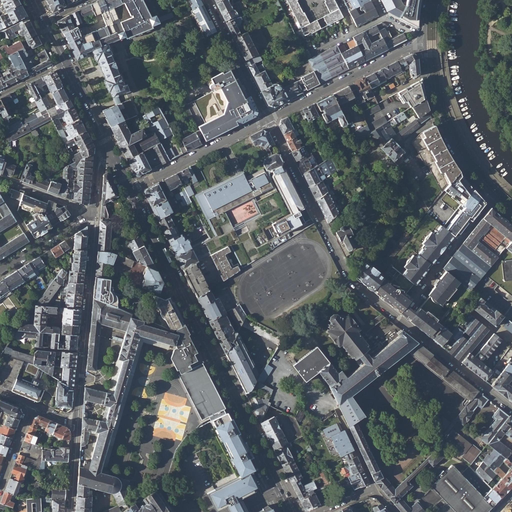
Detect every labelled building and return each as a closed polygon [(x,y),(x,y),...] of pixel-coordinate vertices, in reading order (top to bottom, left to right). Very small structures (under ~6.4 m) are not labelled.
[(18,0),(0,0),(1,2),(5,9),(5,10),(13,6),(13,7),(21,4),(18,0)] [(66,5),(63,0),(46,0),(53,12),(66,5)] [(101,71),(112,97),(129,91),(126,83),(124,84),(120,73),(119,73),(112,55),(113,54),(108,43),(120,38),(126,36),(127,38),(153,27),(152,25),(160,22),(157,18),(156,15),(151,17),(150,14),(143,18),(140,12),(132,15),(133,17),(120,22),(114,8),(121,4),(119,0),(98,0),(97,1),(106,25),(87,33),(81,36),(78,37),(68,42),(77,60),(94,54),(101,71)] [(131,16),(132,15),(140,12),(143,18),(150,14),(142,0),(119,0),(121,4),(123,3),(124,3),(131,16)] [(188,0),(192,7),(207,36),(217,31),(200,0),(188,0)] [(214,0),(225,21),(232,17),(238,14),(235,9),(233,9),(231,5),(232,4),(232,3),(230,4),(228,0),(214,0)] [(243,0),(240,2),(245,11),(248,9),(243,0)] [(286,0),(304,35),(311,32),(311,33),(320,28),(316,20),(309,23),(303,12),(302,12),(296,0),(286,0)] [(324,0),(325,1),(324,2),(330,13),(323,16),(327,24),(333,20),(333,21),(343,17),(334,0),(324,0)] [(343,0),(354,22),(356,27),(378,16),(370,0),(343,0)] [(410,22),(417,23),(418,8),(419,0),(406,0),(405,5),(402,4),(399,0),(381,0),(387,11),(407,21),(410,22)] [(6,11),(7,13),(14,9),(22,6),(21,4),(13,7),(13,6),(5,10),(5,9),(3,10),(4,11),(6,11)] [(80,10),(83,18),(93,14),(94,13),(90,4),(80,10)] [(0,29),(18,20),(27,16),(22,6),(14,9),(7,13),(9,17),(5,19),(3,15),(0,16),(0,29)] [(72,13),(76,25),(80,23),(82,22),(79,16),(80,16),(78,10),(72,13)] [(157,18),(160,22),(173,16),(172,12),(157,18)] [(225,21),(234,38),(241,34),(237,26),(240,24),(239,22),(240,20),(241,20),(238,14),(232,17),(225,21)] [(57,21),(63,33),(74,28),(69,15),(57,21)] [(24,35),(26,39),(36,34),(34,30),(29,19),(20,24),(19,25),(20,28),(21,30),(18,31),(18,33),(19,35),(23,33),(24,35)] [(19,22),(10,27),(12,32),(20,28),(19,25),(20,24),(19,22)] [(381,36),(387,49),(406,40),(404,36),(403,36),(402,34),(390,40),(384,27),(388,26),(381,22),(376,25),(380,33),(381,36)] [(234,38),(245,60),(259,53),(270,47),(259,25),(256,27),(241,34),(234,38)] [(354,39),(357,44),(362,42),(365,49),(360,51),(365,60),(387,49),(381,36),(379,37),(381,40),(372,45),(369,39),(380,33),(376,25),(353,36),(354,39)] [(63,33),(68,42),(78,37),(81,36),(87,33),(85,26),(78,29),(77,26),(74,28),(63,33)] [(12,32),(10,27),(2,31),(7,41),(14,37),(12,32)] [(31,47),(33,48),(41,43),(36,34),(26,39),(25,39),(29,45),(30,45),(31,47)] [(337,47),(348,69),(365,60),(360,51),(359,50),(358,46),(357,44),(354,39),(347,42),(350,48),(348,49),(347,50),(344,44),(337,47)] [(0,58),(2,57),(0,52),(0,49),(5,47),(8,54),(16,50),(23,47),(22,45),(21,41),(20,40),(8,46),(7,43),(0,46),(0,58)] [(336,45),(309,59),(308,59),(314,72),(320,83),(348,69),(337,47),(336,45)] [(191,60),(193,63),(207,57),(202,46),(184,54),(188,62),(191,60)] [(21,59),(28,56),(33,54),(31,49),(26,51),(24,48),(23,47),(16,50),(21,59)] [(18,69),(22,77),(28,74),(26,70),(21,59),(16,50),(8,54),(14,66),(11,67),(13,72),(18,69)] [(37,53),(40,58),(42,62),(49,58),(44,50),(37,53)] [(255,63),(257,67),(263,63),(262,60),(259,53),(245,60),(248,66),(255,63)] [(403,59),(407,66),(408,66),(418,65),(417,57),(412,54),(403,59)] [(26,70),(33,66),(32,65),(28,56),(21,59),(26,70)] [(26,70),(28,74),(51,63),(49,58),(42,62),(39,64),(35,65),(33,66),(26,70)] [(396,62),(401,71),(407,68),(407,66),(403,59),(396,62)] [(393,75),(398,85),(406,81),(401,71),(396,62),(389,66),(393,75)] [(248,66),(254,76),(260,73),(258,69),(263,66),(263,63),(257,67),(255,63),(248,66)] [(409,74),(411,78),(419,74),(418,65),(408,66),(409,74)] [(4,76),(1,77),(0,77),(0,81),(3,87),(22,77),(18,69),(13,72),(11,67),(11,66),(7,68),(8,70),(2,73),(4,76)] [(390,76),(393,75),(389,66),(381,69),(386,79),(390,77),(390,76)] [(221,69),(205,77),(206,79),(222,72),(227,73),(230,71),(228,67),(221,70),(221,69)] [(374,73),(378,83),(386,79),(381,69),(374,73)] [(55,70),(42,76),(46,83),(47,86),(47,87),(49,90),(50,92),(63,86),(55,70)] [(222,72),(206,79),(209,84),(211,88),(212,88),(213,91),(219,88),(226,102),(222,114),(198,126),(200,130),(205,141),(210,138),(224,131),(237,125),(253,117),(252,116),(255,109),(256,108),(248,93),(246,94),(244,91),(241,86),(236,75),(233,77),(230,71),(227,73),(222,72)] [(268,105),(274,107),(292,97),(286,86),(282,88),(281,86),(278,84),(276,84),(272,85),(265,71),(260,73),(254,76),(268,105)] [(286,86),(292,97),(320,83),(314,72),(301,79),(300,79),(286,86)] [(370,88),(370,89),(379,84),(378,83),(374,73),(365,78),(370,88)] [(32,81),(40,96),(45,94),(44,92),(45,91),(44,89),(42,85),(46,83),(42,76),(32,81)] [(370,88),(365,78),(356,82),(361,93),(370,88)] [(30,98),(32,101),(40,98),(40,96),(32,81),(26,84),(32,96),(30,98)] [(397,93),(403,103),(406,101),(410,107),(412,107),(425,98),(424,94),(422,87),(420,81),(410,86),(411,88),(407,91),(405,89),(397,93)] [(39,111),(36,113),(38,117),(48,112),(51,118),(73,106),(63,86),(50,92),(53,97),(57,105),(53,107),(51,103),(50,103),(49,102),(45,95),(40,98),(32,101),(31,102),(33,107),(36,106),(39,111)] [(332,94),(339,108),(355,100),(348,86),(332,94)] [(11,99),(12,100),(16,98),(16,97),(13,91),(8,93),(11,99)] [(6,101),(9,100),(11,99),(8,93),(0,97),(0,100),(7,114),(9,113),(7,109),(9,108),(6,101)] [(341,126),(346,124),(343,117),(339,108),(332,94),(316,102),(320,110),(320,111),(323,109),(324,112),(322,114),(331,132),(334,130),(334,129),(332,123),(330,122),(330,121),(337,117),(341,126)] [(103,110),(110,126),(116,124),(123,121),(140,113),(134,98),(119,104),(103,110)] [(412,107),(418,118),(428,110),(428,109),(427,105),(426,102),(425,98),(412,107)] [(193,117),(184,99),(179,102),(188,120),(193,117)] [(25,111),(33,107),(31,102),(20,108),(18,109),(20,112),(24,110),(25,111)] [(317,111),(320,110),(316,102),(300,110),(304,118),(307,117),(308,121),(318,116),(317,113),(318,112),(317,111)] [(364,118),(381,110),(377,103),(361,112),(364,118)] [(153,146),(160,142),(159,140),(173,133),(158,104),(144,111),(145,112),(145,114),(143,115),(148,125),(147,126),(150,132),(145,135),(138,139),(141,146),(144,151),(153,146)] [(52,119),(57,130),(62,127),(63,127),(61,124),(58,118),(63,116),(64,120),(63,120),(64,121),(65,121),(66,122),(67,125),(79,118),(75,110),(73,106),(51,118),(52,119)] [(253,117),(237,125),(255,116),(257,110),(256,108),(255,109),(252,116),(253,117)] [(301,121),(303,124),(306,122),(304,118),(300,110),(294,114),(298,122),(301,121)] [(399,133),(403,138),(419,125),(431,116),(428,110),(418,118),(417,119),(416,119),(399,133)] [(35,128),(52,119),(51,118),(48,112),(38,117),(27,123),(31,130),(34,137),(39,135),(37,130),(36,131),(35,128)] [(403,112),(387,122),(391,127),(407,118),(403,112)] [(11,117),(9,113),(7,114),(2,117),(1,118),(8,132),(22,125),(20,121),(20,120),(9,125),(6,119),(11,117)] [(36,113),(20,121),(22,125),(27,123),(38,117),(36,113)] [(343,117),(346,124),(353,121),(350,114),(343,117)] [(375,129),(386,123),(387,122),(384,116),(368,125),(371,132),(375,129)] [(279,126),(283,134),(292,130),(293,129),(287,117),(281,120),(279,126)] [(82,123),(79,118),(67,125),(65,126),(67,128),(67,129),(68,131),(70,135),(67,137),(63,130),(62,127),(57,130),(64,142),(85,131),(82,123)] [(142,128),(131,134),(123,121),(116,124),(110,126),(114,132),(118,142),(121,147),(132,142),(138,139),(145,135),(142,128)] [(395,135),(391,127),(387,122),(386,123),(375,129),(379,135),(384,144),(390,139),(391,138),(395,135)] [(7,133),(9,141),(11,140),(31,130),(27,123),(22,125),(8,132),(7,133)] [(371,132),(368,125),(355,131),(359,139),(371,132)] [(416,189),(429,210),(444,190),(459,171),(455,165),(448,154),(440,139),(434,125),(422,131),(411,142),(415,148),(416,148),(424,164),(421,166),(425,176),(416,189)] [(179,146),(183,153),(206,141),(205,141),(200,130),(181,139),(184,143),(179,146)] [(197,195),(215,236),(224,232),(230,245),(231,245),(243,268),(314,223),(312,219),(304,223),(298,210),(303,208),(303,206),(300,201),(300,199),(299,199),(297,195),(297,194),(296,194),(294,189),(294,188),(293,188),(291,184),(292,183),(291,183),(290,183),(288,178),(289,177),(288,177),(286,172),(284,170),(282,170),(280,167),(281,166),(282,162),(283,162),(280,155),(279,156),(274,154),(272,155),(268,147),(274,144),(268,132),(261,130),(250,136),(254,146),(257,145),(264,146),(265,149),(269,157),(265,158),(264,163),(267,170),(268,170),(265,172),(263,169),(245,178),(243,174),(245,174),(243,172),(242,172),(240,173),(235,176),(208,189),(203,192),(197,195)] [(295,137),(293,132),(292,130),(283,134),(286,141),(295,137)] [(71,156),(74,162),(93,152),(93,151),(94,146),(88,135),(85,131),(64,142),(67,148),(77,143),(80,148),(79,149),(80,151),(71,156)] [(384,144),(379,135),(375,138),(380,147),(393,161),(398,166),(401,163),(397,158),(403,152),(391,138),(390,139),(384,144)] [(297,141),(296,139),(295,137),(286,141),(292,152),(301,147),(299,144),(301,142),(300,140),(297,141)] [(127,159),(138,154),(132,142),(121,147),(124,152),(127,159)] [(160,142),(153,146),(162,164),(169,160),(165,152),(160,142)] [(301,147),(292,152),(296,160),(311,152),(313,151),(307,154),(303,146),(301,147)] [(171,148),(165,152),(169,160),(176,157),(171,148)] [(144,152),(144,151),(141,152),(138,154),(127,159),(131,166),(135,174),(136,175),(138,176),(152,169),(143,153),(144,152)] [(74,162),(64,167),(63,178),(74,180),(77,180),(91,181),(92,172),(92,169),(93,161),(93,152),(74,162)] [(303,174),(318,165),(316,162),(316,160),(315,157),(314,157),(311,152),(296,160),(303,174)] [(405,154),(403,152),(397,158),(401,163),(405,159),(403,157),(405,154)] [(303,174),(310,187),(322,180),(326,177),(336,170),(330,158),(318,165),(303,174)] [(5,173),(12,176),(14,169),(15,166),(5,162),(3,162),(0,171),(0,172),(4,174),(5,174),(5,173)] [(26,182),(30,184),(33,177),(29,175),(30,174),(29,172),(31,166),(27,164),(21,180),(26,182)] [(190,167),(187,168),(192,176),(191,176),(193,184),(195,183),(195,181),(197,180),(190,167)] [(182,171),(176,174),(181,182),(191,176),(192,176),(187,168),(182,171)] [(451,197),(460,205),(473,189),(462,176),(459,171),(444,190),(452,196),(451,197)] [(101,205),(101,219),(108,219),(108,218),(108,213),(105,203),(110,201),(114,199),(113,198),(118,196),(106,173),(103,174),(101,205)] [(167,178),(164,180),(170,190),(182,184),(181,182),(176,174),(167,178)] [(49,191),(58,194),(59,189),(61,184),(54,181),(50,182),(48,182),(47,176),(38,180),(38,183),(33,182),(32,185),(49,191)] [(310,187),(317,200),(328,192),(323,183),(328,180),(326,177),(322,180),(310,187)] [(91,181),(77,180),(77,183),(74,183),(74,180),(63,178),(62,190),(62,196),(71,199),(72,189),(76,189),(76,191),(75,191),(74,200),(87,205),(90,202),(91,190),(91,184),(91,181)] [(374,189),(375,190),(378,187),(380,189),(385,184),(382,181),(374,189)] [(331,189),(333,192),(342,185),(341,182),(331,189)] [(167,200),(158,183),(147,189),(144,192),(144,193),(151,208),(167,200)] [(184,188),(185,190),(188,197),(194,194),(189,186),(184,188)] [(454,235),(458,238),(485,202),(473,189),(460,205),(443,226),(454,235)] [(178,194),(175,195),(178,201),(182,199),(185,206),(191,203),(188,197),(185,190),(178,194)] [(317,200),(328,222),(338,213),(335,207),(336,206),(335,202),(333,203),(328,192),(317,200)] [(48,204),(29,196),(22,194),(20,200),(18,205),(21,206),(28,209),(30,212),(34,218),(35,220),(26,225),(34,238),(35,237),(35,236),(39,233),(40,234),(46,230),(46,229),(50,227),(50,228),(52,227),(49,223),(44,213),(46,209),(48,204)] [(23,232),(0,195),(0,259),(2,258),(29,241),(23,232)] [(48,204),(46,209),(54,212),(57,207),(57,203),(49,200),(48,204)] [(167,200),(151,208),(154,213),(157,220),(169,214),(173,212),(167,201),(167,200)] [(70,215),(64,205),(60,208),(57,207),(54,212),(56,213),(57,216),(59,218),(61,221),(70,215)] [(463,243),(490,266),(511,238),(511,234),(510,233),(511,230),(511,224),(501,216),(491,208),(463,243)] [(54,212),(46,209),(44,213),(49,223),(57,219),(59,218),(57,216),(56,213),(54,212)] [(169,214),(157,220),(163,231),(173,226),(175,225),(169,214)] [(356,277),(373,291),(375,289),(384,277),(388,271),(392,265),(398,270),(400,272),(414,283),(416,284),(454,235),(443,226),(429,215),(412,236),(395,224),(364,262),(355,276),(356,277)] [(100,226),(99,229),(111,229),(111,222),(104,221),(104,220),(101,219),(100,226)] [(70,248),(74,249),(86,250),(86,243),(88,227),(87,226),(75,234),(74,246),(72,246),(67,239),(64,240),(69,248),(70,248)] [(173,226),(163,231),(169,242),(178,237),(173,226)] [(339,244),(345,257),(350,254),(349,251),(359,245),(359,243),(358,240),(355,239),(348,226),(344,228),(343,227),(342,226),(340,227),(340,228),(340,229),(333,233),(339,244)] [(109,249),(111,232),(111,229),(99,229),(97,251),(109,252),(114,253),(114,249),(112,248),(112,249),(109,249)] [(176,256),(182,270),(195,263),(199,261),(210,255),(227,247),(231,245),(230,245),(224,232),(215,236),(204,242),(209,252),(200,257),(200,255),(196,257),(192,248),(176,256)] [(178,237),(169,242),(176,256),(192,248),(193,247),(189,239),(185,241),(182,235),(178,237)] [(144,246),(139,237),(129,243),(131,246),(129,247),(132,252),(144,246)] [(480,279),(511,304),(511,238),(490,266),(480,279)] [(69,248),(64,240),(58,244),(63,252),(69,248)] [(460,281),(471,290),(471,289),(480,279),(490,266),(463,243),(443,268),(446,270),(460,281)] [(63,252),(58,244),(50,249),(54,255),(56,258),(64,253),(63,252)] [(156,270),(144,246),(132,252),(137,260),(138,260),(139,261),(138,262),(147,266),(156,270)] [(210,255),(223,281),(239,270),(237,266),(232,269),(231,268),(224,255),(225,254),(229,252),(227,247),(210,255)] [(54,255),(50,249),(45,252),(48,256),(49,259),(52,257),(54,255)] [(72,262),(71,271),(84,272),(85,261),(86,250),(74,249),(74,253),(73,253),(72,256),(70,256),(70,257),(70,260),(70,264),(71,262),(72,262)] [(109,252),(97,251),(96,263),(107,264),(112,265),(114,258),(118,259),(116,262),(131,267),(133,261),(114,253),(109,252)] [(39,256),(32,261),(37,270),(45,265),(39,256)] [(32,261),(21,267),(30,278),(39,273),(37,270),(32,261)] [(96,263),(95,277),(106,278),(107,264),(96,263)] [(207,285),(195,263),(182,270),(196,297),(204,292),(208,290),(206,286),(207,285)] [(163,283),(156,270),(147,266),(143,278),(145,278),(142,288),(159,294),(163,283)] [(21,267),(16,271),(22,278),(25,281),(25,282),(30,278),(21,267)] [(62,268),(53,280),(59,284),(62,284),(63,285),(63,282),(63,280),(66,280),(66,274),(67,274),(67,270),(66,270),(63,270),(62,268)] [(69,270),(67,270),(67,274),(66,274),(66,280),(63,280),(63,282),(83,282),(83,278),(84,272),(71,271),(69,270)] [(409,320),(432,338),(441,328),(442,325),(451,315),(464,298),(453,290),(460,281),(446,270),(434,284),(435,286),(428,294),(429,295),(415,312),(409,320)] [(16,271),(3,279),(8,286),(11,290),(25,281),(22,278),(16,271)] [(384,277),(375,289),(377,291),(376,293),(385,301),(386,300),(389,302),(388,303),(409,320),(415,312),(406,305),(411,299),(405,295),(414,283),(400,272),(396,277),(394,275),(388,271),(384,277)] [(93,298),(105,303),(115,307),(116,303),(117,303),(116,299),(112,292),(111,287),(109,287),(110,279),(106,278),(95,277),(93,298)] [(3,279),(0,281),(0,316),(7,311),(14,321),(26,311),(11,290),(8,286),(3,279)] [(48,287),(35,304),(44,305),(58,286),(62,286),(62,284),(59,284),(53,280),(48,287)] [(453,290),(464,298),(471,290),(460,281),(453,290)] [(82,288),(83,282),(63,282),(63,285),(67,285),(64,288),(62,288),(62,291),(82,293),(82,288)] [(204,292),(196,297),(209,321),(226,312),(218,298),(214,300),(209,290),(208,290),(204,292)] [(81,302),(82,293),(62,291),(61,291),(61,294),(60,298),(64,298),(64,301),(66,301),(65,305),(63,305),(64,301),(60,300),(60,307),(80,309),(81,302)] [(159,301),(165,311),(173,329),(183,324),(170,298),(169,299),(161,296),(159,301)] [(472,307),(495,326),(498,322),(503,316),(503,315),(481,297),(472,307)] [(100,324),(124,331),(129,317),(130,317),(131,314),(115,307),(105,303),(93,298),(91,319),(96,320),(97,323),(100,324)] [(43,332),(45,332),(59,333),(65,334),(70,334),(78,335),(80,309),(60,307),(55,306),(46,305),(44,305),(35,304),(17,330),(36,331),(43,332)] [(511,304),(503,315),(508,319),(511,322),(511,304)] [(228,311),(239,328),(240,325),(244,319),(245,317),(246,316),(240,306),(228,311)] [(407,349),(471,399),(477,391),(400,330),(397,333),(394,330),(370,349),(368,348),(369,348),(368,347),(366,346),(368,344),(368,343),(367,344),(365,341),(366,341),(365,339),(364,340),(362,338),(363,337),(362,336),(361,337),(360,335),(360,334),(360,333),(358,334),(357,332),(359,331),(358,330),(364,324),(353,311),(349,315),(348,314),(346,315),(345,315),(345,316),(343,316),(343,315),(343,314),(342,315),(341,315),(341,314),(340,314),(340,315),(338,316),(336,313),(335,314),(333,314),(333,313),(330,316),(329,315),(329,317),(330,317),(329,319),(328,319),(328,320),(329,320),(330,323),(329,324),(328,324),(328,325),(328,327),(329,327),(329,329),(328,330),(328,329),(327,330),(326,332),(327,332),(329,335),(328,336),(329,336),(337,346),(339,345),(340,346),(341,345),(340,344),(341,344),(343,346),(342,347),(343,348),(343,347),(345,349),(344,350),(345,351),(346,350),(348,352),(347,353),(348,354),(349,354),(351,356),(350,357),(350,358),(353,356),(354,358),(353,358),(354,359),(355,359),(360,364),(360,366),(346,377),(341,371),(338,374),(316,347),(292,366),(305,382),(318,371),(329,385),(339,407),(373,481),(401,511),(424,511),(417,502),(414,504),(405,493),(412,485),(408,481),(428,462),(432,466),(446,454),(439,447),(394,489),(382,474),(381,475),(378,469),(356,422),(358,422),(357,420),(363,415),(350,395),(373,377),(376,380),(379,380),(378,377),(380,375),(382,377),(383,374),(383,372),(381,370),(407,349)] [(441,345),(448,351),(475,318),(471,315),(468,312),(451,333),(441,345)] [(224,351),(225,355),(237,332),(233,330),(231,326),(232,326),(231,324),(230,325),(225,313),(220,315),(209,321),(224,351)] [(363,331),(366,335),(386,318),(382,315),(363,331)] [(173,345),(176,334),(160,330),(160,328),(155,327),(154,328),(141,324),(142,321),(130,317),(129,317),(124,331),(117,359),(122,361),(112,394),(107,393),(85,387),(83,405),(87,406),(88,405),(88,402),(105,406),(108,407),(104,422),(101,421),(87,418),(87,414),(86,412),(83,412),(80,446),(83,446),(85,444),(87,442),(90,431),(98,433),(90,462),(84,460),(84,463),(79,462),(79,466),(88,469),(105,474),(116,435),(110,433),(138,335),(165,343),(173,345)] [(469,353),(489,329),(475,318),(448,351),(455,357),(462,362),(469,352),(469,353)] [(96,371),(100,324),(97,323),(96,320),(91,319),(86,370),(96,371)] [(244,319),(240,325),(279,346),(282,340),(244,319)] [(511,322),(508,319),(508,320),(503,326),(511,332),(511,322)] [(173,329),(176,334),(173,345),(174,347),(172,348),(170,357),(175,369),(177,369),(179,372),(177,373),(200,418),(207,415),(209,419),(224,411),(222,407),(223,406),(200,361),(202,360),(197,350),(195,351),(186,333),(187,332),(183,324),(173,329)] [(432,338),(441,345),(451,333),(442,325),(441,328),(432,338)] [(22,337),(36,338),(36,331),(17,330),(13,336),(13,337),(19,340),(22,335),(22,337)] [(42,347),(43,332),(36,331),(36,338),(35,344),(35,347),(42,347)] [(52,348),(58,348),(59,333),(45,332),(45,341),(50,342),(50,335),(53,335),(52,348)] [(230,363),(238,379),(245,393),(250,390),(256,381),(260,376),(251,359),(249,360),(245,351),(247,350),(243,342),(241,343),(239,339),(240,338),(238,333),(237,332),(225,355),(230,363)] [(63,349),(77,350),(78,335),(70,334),(65,334),(59,333),(58,348),(63,349)] [(486,358),(501,339),(494,333),(474,357),(469,353),(469,352),(462,362),(485,380),(492,370),(480,361),(483,357),(486,358)] [(163,348),(165,343),(138,335),(110,433),(116,435),(142,342),(163,348)] [(28,363),(33,365),(34,356),(12,350),(13,349),(6,347),(1,354),(2,355),(8,357),(17,359),(24,361),(28,363)] [(34,352),(34,356),(33,365),(41,365),(41,360),(46,360),(46,365),(54,366),(54,364),(54,354),(55,351),(37,349),(37,350),(34,352)] [(54,366),(63,367),(75,368),(77,353),(62,351),(61,365),(60,365),(58,363),(55,363),(54,364),(54,366)] [(511,401),(511,358),(511,359),(510,357),(506,362),(508,363),(491,385),(511,401)] [(18,374),(24,361),(17,359),(7,381),(7,380),(5,381),(3,387),(11,390),(12,389),(16,378),(18,374)] [(113,372),(107,393),(112,394),(122,361),(117,359),(113,372)] [(25,371),(36,375),(39,368),(33,365),(28,363),(25,371)] [(266,363),(258,380),(260,381),(257,386),(271,393),(273,389),(264,384),(273,366),(266,363)] [(52,377),(54,366),(46,365),(41,365),(33,365),(39,368),(52,377)] [(63,367),(62,382),(71,388),(74,388),(75,368),(63,367)] [(23,381),(16,378),(12,389),(18,391),(23,381)] [(72,408),(74,388),(71,388),(62,382),(58,380),(56,406),(72,408)] [(12,389),(11,390),(36,401),(39,400),(24,394),(29,383),(23,381),(18,391),(12,389)] [(29,383),(24,394),(39,400),(44,390),(29,383)] [(488,400),(477,391),(471,399),(465,406),(466,407),(456,419),(461,423),(462,423),(463,424),(478,406),(481,409),(488,400)] [(251,405),(259,421),(266,407),(264,404),(261,405),(258,402),(259,401),(256,396),(252,398),(253,401),(251,402),(252,404),(251,405)] [(4,412),(6,413),(8,408),(10,403),(0,399),(0,410),(4,411),(4,412)] [(10,413),(9,415),(19,420),(21,413),(19,407),(12,404),(10,409),(8,408),(6,413),(10,413)] [(488,444),(509,416),(499,408),(491,417),(495,420),(481,438),(488,444)] [(298,410),(294,417),(295,419),(296,422),(301,420),(305,413),(298,410)] [(251,471),(252,473),(258,470),(253,462),(251,463),(250,461),(252,460),(241,437),(239,439),(237,436),(240,435),(228,412),(211,420),(237,470),(238,469),(241,476),(251,471)] [(7,414),(3,424),(15,429),(19,420),(9,415),(7,414)] [(260,423),(274,450),(285,445),(287,443),(274,417),(269,419),(267,415),(265,414),(260,423)] [(303,435),(296,422),(295,419),(294,417),(289,415),(287,414),(286,416),(297,438),(303,435)] [(29,426),(37,429),(39,424),(46,428),(50,420),(39,415),(32,418),(29,426)] [(511,418),(509,416),(488,444),(506,459),(511,452),(511,451),(499,441),(504,433),(511,439),(511,418)] [(430,433),(436,437),(448,423),(442,418),(430,433)] [(52,434),(57,423),(50,420),(46,428),(45,430),(47,431),(47,433),(52,435),(52,434)] [(67,427),(57,423),(52,434),(61,438),(69,439),(70,432),(67,427)] [(0,427),(0,433),(12,438),(15,429),(3,424),(2,428),(0,427),(0,428),(0,427)] [(344,455),(353,450),(344,430),(340,432),(337,424),(327,428),(340,457),(344,455)] [(29,426),(24,439),(36,445),(37,442),(35,441),(37,437),(35,435),(37,429),(29,426)] [(453,430),(445,439),(452,444),(460,435),(453,430)] [(0,443),(8,447),(12,438),(0,433),(0,443)] [(471,445),(460,435),(452,444),(464,454),(471,445)] [(21,447),(39,453),(41,449),(41,445),(39,445),(36,445),(24,439),(21,447)] [(0,454),(5,456),(8,447),(0,443),(0,454)] [(482,451),(472,443),(471,445),(464,454),(462,457),(471,464),(478,456),(482,451)] [(483,461),(484,462),(496,474),(501,478),(503,476),(511,483),(511,463),(506,459),(488,444),(484,447),(482,451),(478,456),(483,461)] [(39,456),(35,461),(33,468),(39,471),(40,470),(42,460),(43,446),(41,445),(41,449),(39,453),(39,456)] [(285,445),(274,450),(282,466),(292,460),(286,448),(285,445)] [(53,446),(43,446),(42,460),(46,460),(67,461),(68,454),(56,453),(56,450),(55,449),(52,448),(53,446)] [(344,455),(348,464),(358,460),(353,450),(344,455)] [(18,455),(16,462),(27,466),(33,468),(35,461),(25,458),(25,457),(18,455)] [(301,477),(292,460),(282,466),(290,483),(301,477)] [(348,471),(351,476),(363,470),(358,460),(348,464),(340,469),(342,474),(348,471)] [(483,461),(474,471),(475,472),(486,484),(496,474),(484,462),(483,461)] [(15,476),(14,480),(21,483),(22,483),(27,471),(25,470),(27,466),(16,462),(12,472),(17,474),(16,476),(15,476)] [(431,485),(450,504),(474,482),(466,475),(464,473),(469,466),(463,472),(460,474),(451,465),(445,472),(443,470),(436,477),(434,475),(428,480),(432,484),(431,485)] [(79,466),(78,483),(93,487),(104,490),(111,492),(114,491),(118,489),(119,488),(119,487),(119,486),(120,485),(120,483),(119,482),(119,481),(118,480),(118,478),(117,478),(116,477),(105,474),(88,469),(79,466)] [(474,482),(450,504),(457,511),(486,511),(500,497),(492,489),(491,489),(486,484),(475,472),(474,471),(469,466),(464,473),(466,475),(474,482)] [(368,483),(363,470),(351,476),(347,477),(349,481),(348,482),(349,486),(351,486),(353,490),(368,483)] [(251,471),(241,476),(214,490),(212,487),(205,491),(216,511),(219,510),(225,508),(226,511),(272,511),(266,506),(255,511),(247,511),(245,507),(241,500),(254,493),(253,490),(258,484),(252,473),(251,471)] [(501,478),(494,486),(491,489),(492,489),(500,497),(511,484),(511,483),(503,476),(501,478)] [(128,480),(116,477),(117,478),(118,478),(118,480),(119,481),(119,482),(120,483),(120,485),(119,486),(119,487),(119,488),(118,489),(128,507),(129,506),(134,504),(142,499),(149,495),(147,491),(135,488),(124,493),(128,480)] [(290,483),(298,499),(313,492),(312,490),(315,488),(313,482),(304,486),(306,490),(304,491),(299,481),(303,480),(301,477),(290,483)] [(10,478),(5,491),(12,494),(16,495),(21,483),(14,480),(10,478)] [(78,483),(77,495),(88,496),(91,495),(93,494),(93,487),(78,483)] [(51,498),(64,499),(65,489),(52,488),(51,498)] [(77,495),(75,511),(120,511),(122,511),(129,507),(129,506),(128,507),(118,489),(114,491),(111,492),(118,506),(103,511),(91,511),(92,510),(91,510),(91,508),(92,508),(92,501),(91,501),(91,495),(88,496),(77,495)] [(5,491),(0,503),(9,506),(12,507),(14,503),(9,501),(12,494),(5,491)] [(171,511),(162,499),(157,491),(149,495),(142,499),(145,504),(143,505),(144,507),(140,509),(139,508),(137,509),(134,504),(129,506),(129,507),(122,511),(171,511)] [(319,504),(314,494),(313,492),(298,499),(305,511),(319,504)] [(328,493),(319,497),(322,503),(331,499),(328,493)] [(31,511),(30,498),(26,499),(27,503),(27,511),(26,511),(41,511),(41,499),(41,497),(37,498),(35,498),(36,511),(31,511)] [(53,500),(51,511),(63,511),(64,501),(53,500)] [(511,511),(511,503),(503,511),(511,511)]
